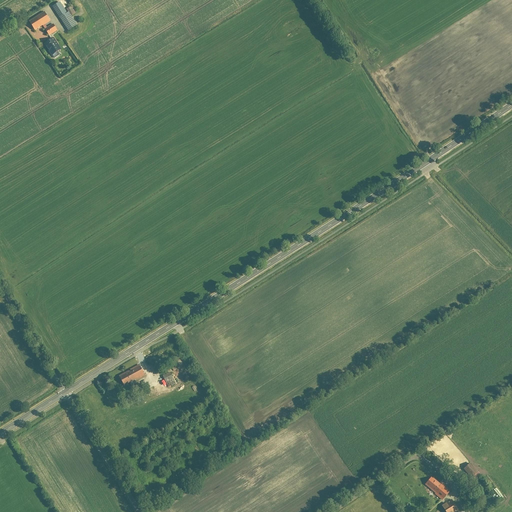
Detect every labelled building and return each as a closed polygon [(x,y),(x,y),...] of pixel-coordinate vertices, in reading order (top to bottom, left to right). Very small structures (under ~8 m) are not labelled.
[(59,2),(51,7),(67,33),(78,26),(71,16),(76,13),(71,6),(65,10),(59,2)] [(50,24),(43,13),(28,21),(33,32),(41,27),(46,37),(56,32),(52,26),(46,29),(44,27),(50,24)] [(56,51),(59,49),(51,36),(41,42),(52,59),(59,55),(56,51)] [(155,360),(149,363),(154,373),(159,370),(155,360)] [(142,374),(137,363),(116,373),(121,384),(126,381),(128,385),(136,381),(134,378),(142,374)] [(166,370),(160,373),(165,385),(172,382),(166,370)] [(480,475),(470,465),(464,471),(474,481),(480,475)] [(448,488),(429,475),(422,485),(440,499),(448,488)] [(452,511),(457,509),(450,498),(432,509),(434,511),(452,511)]
